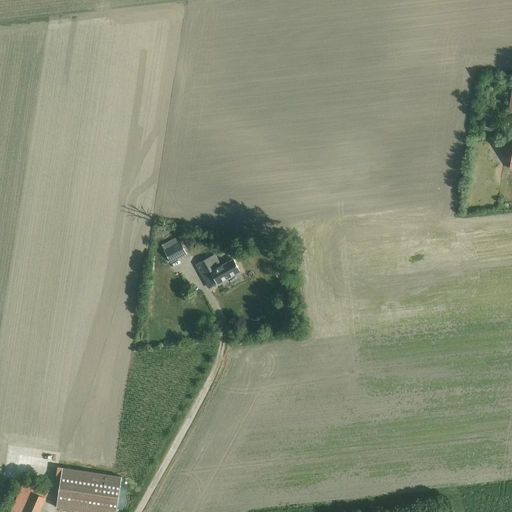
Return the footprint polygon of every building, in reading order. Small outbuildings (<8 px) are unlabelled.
[(178,258),(192,251),(189,245),(175,252),(178,258)] [(233,258),(221,265),(215,254),(196,264),(208,285),(215,281),(216,284),(240,271),(233,258)] [(184,342),(179,352),(188,357),(193,347),(184,342)] [(56,507),(88,511),(116,511),(121,476),(62,467),(56,507)] [(39,511),(49,490),(24,480),(9,511),(39,511)]
